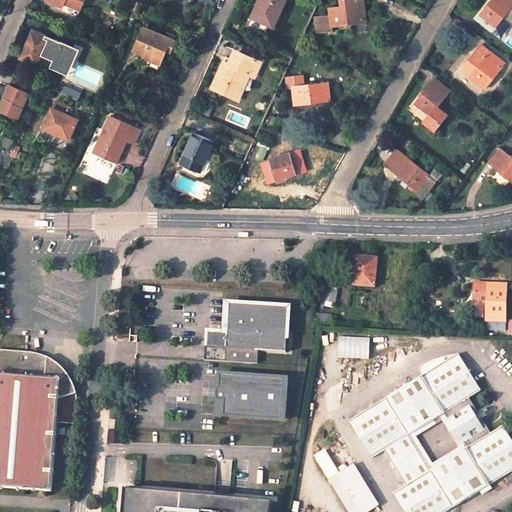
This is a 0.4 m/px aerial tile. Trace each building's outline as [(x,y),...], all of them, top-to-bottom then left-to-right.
[(83,0),(44,0),(61,7),(63,2),(79,10),(83,0)] [(284,0),(259,0),(253,15),(269,22),(272,14),(277,16),(284,0)] [(342,0),(344,6),(341,6),(330,7),(330,14),(315,15),(317,33),(333,31),(332,24),(366,21),(362,0),(342,0)] [(511,4),(506,0),(489,0),(476,18),(491,30),(511,4)] [(274,24),(277,16),(272,14),(269,22),(274,24)] [(177,40),(142,24),(131,50),(141,54),(142,53),(162,62),(166,51),(171,53),(177,40)] [(72,47),(52,39),(51,41),(43,38),(44,35),(43,35),(31,30),(19,57),(35,64),(40,54),(53,59),(51,62),(63,67),(72,47)] [(504,62),(481,44),(460,70),(484,89),(504,62)] [(66,74),(78,50),(72,47),(63,67),(51,62),(49,66),(66,74)] [(246,72),(251,74),(255,75),(262,60),(238,50),(232,63),(224,60),(212,86),(235,96),(246,72)] [(160,65),(162,62),(142,53),(141,54),(140,57),(160,65)] [(251,74),(246,72),(235,96),(240,98),(251,74)] [(293,88),(295,104),(329,100),(327,82),(299,85),(298,75),(286,76),(287,88),(293,88)] [(446,92),(430,79),(410,105),(424,116),(417,124),(431,135),(444,118),(432,110),(446,92)] [(0,109),(13,115),(17,105),(23,107),(29,93),(10,84),(0,105),(0,109)] [(78,100),(81,92),(63,85),(60,92),(78,100)] [(52,108),(69,115),(72,107),(56,100),(52,108)] [(17,105),(13,115),(18,118),(23,107),(17,105)] [(68,139),(77,119),(69,115),(52,108),(43,127),(68,139)] [(114,159),(121,144),(124,146),(128,138),(135,142),(142,128),(110,114),(94,150),(114,159)] [(194,132),(181,162),(201,171),(214,141),(194,132)] [(124,146),(121,144),(114,159),(118,161),(124,146)] [(511,156),(510,159),(497,149),(485,164),(511,186),(511,185),(511,156)] [(265,174),(273,173),(273,178),(282,177),(282,175),(295,173),(292,152),(271,155),(271,158),(264,158),(265,174)] [(399,155),(387,170),(414,192),(419,196),(432,181),(399,155)] [(355,258),(353,287),(374,288),(376,259),(355,258)] [(327,286),(324,301),(335,303),(338,288),(327,286)] [(507,330),(508,288),(489,287),(489,288),(475,288),(474,306),(488,306),(488,320),(491,321),(491,330),(507,330)] [(335,303),(324,301),(323,308),(333,310),(335,303)] [(287,310),(229,306),(227,335),(226,350),(286,354),(287,337),(286,337),(287,310)] [(316,316),(315,324),(332,325),(332,317),(316,316)] [(339,338),(339,358),(369,359),(369,338),(339,338)] [(56,420),(58,397),(76,393),(75,389),(73,383),(70,377),(67,372),(63,368),(59,364),(52,359),(42,354),(37,353),(32,352),(0,348),(0,485),(51,489),(56,420)] [(473,418),(477,415),(467,400),(479,393),(456,356),(347,424),(370,461),(381,454),(404,490),(393,497),(402,511),(446,511),(511,471),(511,444),(502,429),(490,436),(480,420),(477,423),(473,418)] [(282,420),(285,379),(221,375),(220,383),(220,387),(218,387),(217,401),(225,401),(225,404),(224,415),(282,420)] [(220,387),(220,383),(211,383),(209,403),(225,404),(225,401),(217,401),(218,387),(220,387)] [(77,404),(76,393),(58,397),(56,420),(75,422),(77,404)] [(480,420),(488,415),(485,411),(477,415),(473,418),(477,423),(480,420)] [(121,446),(122,433),(107,432),(106,446),(121,446)] [(357,511),(376,511),(378,511),(353,470),(338,479),(357,511)] [(270,511),(273,503),(124,490),(122,511),(270,511)]
